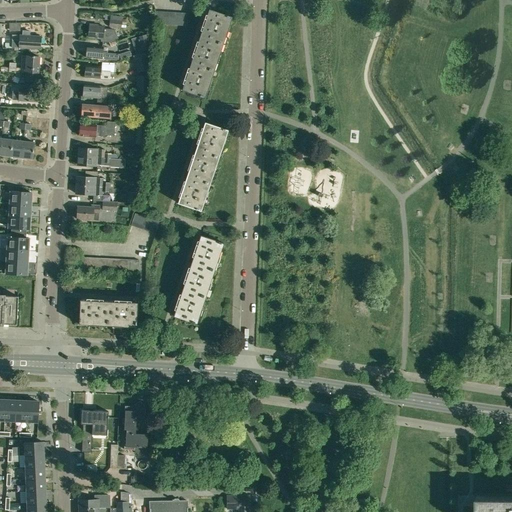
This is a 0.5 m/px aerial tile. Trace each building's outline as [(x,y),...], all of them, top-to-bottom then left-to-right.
[(199,37),(222,45),(231,17),(209,10),(199,37)] [(188,14),(180,13),(179,26),(187,26),(188,14)] [(110,20),(109,23),(109,27),(121,28),(121,27),(126,28),(127,20),(122,20),(122,21),(110,20)] [(118,39),(114,29),(109,29),(104,29),(104,27),(98,26),(98,25),(89,24),(88,38),(98,39),(101,39),(101,42),(109,42),(116,39),(118,39)] [(12,35),(12,41),(11,48),(40,49),(40,37),(30,36),(30,31),(23,31),(22,36),(20,36),(12,35)] [(150,33),(135,37),(140,51),(150,48),(148,41),(152,40),(150,33)] [(190,64),(213,71),(222,45),(199,37),(190,64)] [(87,46),(86,58),(113,60),(113,54),(102,53),(102,47),(87,46)] [(23,68),(38,69),(39,57),(21,56),(21,68),(23,68)] [(148,56),(134,60),(138,74),(152,69),(148,56)] [(190,64),(181,90),(204,98),(213,71),(190,64)] [(86,66),(84,77),(109,80),(110,72),(100,71),(101,67),(86,66)] [(38,82),(38,69),(23,68),(23,75),(25,75),(25,81),(38,82)] [(151,76),(138,76),(138,93),(151,93),(151,76)] [(84,85),(83,97),(106,99),(107,87),(84,85)] [(13,92),(12,100),(18,100),(18,101),(37,102),(37,90),(19,89),(19,92),(13,92)] [(111,107),(98,106),(82,105),(81,116),(97,117),(110,118),(111,107)] [(80,124),(79,136),(95,137),(95,136),(106,137),(106,135),(114,136),(115,122),(107,121),(106,126),(80,124)] [(136,123),(135,144),(148,145),(149,124),(136,123)] [(204,123),(195,150),(218,157),(227,130),(204,123)] [(1,139),(0,146),(0,155),(10,157),(12,140),(1,139)] [(12,140),(10,157),(21,158),(23,141),(12,140)] [(35,143),(23,141),(21,158),(32,160),(35,143)] [(78,157),(119,159),(119,155),(105,154),(105,150),(79,148),(78,157)] [(209,184),(218,157),(195,150),(186,176),(209,184)] [(103,165),(119,166),(124,166),(125,160),(119,159),(78,157),(77,165),(97,166),(103,166),(103,165)] [(200,211),(209,184),(186,176),(177,203),(200,211)] [(108,187),(109,183),(103,183),(103,179),(77,177),(76,186),(108,187)] [(76,194),(91,195),(91,200),(100,201),(101,196),(102,196),(102,191),(108,192),(108,187),(76,186),(76,194)] [(11,191),(10,204),(31,205),(32,198),(30,198),(31,193),(11,191)] [(127,192),(127,202),(138,203),(138,192),(127,192)] [(103,202),(102,211),(116,211),(117,203),(103,202)] [(9,216),(31,217),(31,210),(30,210),(30,205),(31,206),(31,205),(10,204),(9,216)] [(77,207),(77,220),(92,221),(93,213),(99,213),(99,207),(91,206),(91,208),(77,207)] [(131,226),(137,228),(141,216),(135,214),(131,226)] [(9,216),(9,228),(11,228),(26,229),(29,230),(29,224),(30,224),(31,217),(9,216)] [(141,216),(137,228),(143,230),(147,218),(141,216)] [(147,218),(143,230),(149,232),(153,220),(147,218)] [(149,232),(155,234),(159,222),(153,220),(149,232)] [(191,263),(214,270),(223,243),(200,236),(191,263)] [(8,237),(7,250),(29,251),(29,244),(28,244),(28,238),(8,237)] [(29,251),(7,250),(7,262),(28,263),(28,256),(27,256),(27,251),(29,251)] [(28,263),(7,262),(6,274),(26,275),(26,269),(27,269),(28,263)] [(182,289),(205,297),(214,270),(191,263),(182,289)] [(196,324),(205,297),(182,289),(173,316),(196,324)] [(0,299),(0,325),(1,325),(1,324),(9,324),(9,326),(16,326),(16,325),(17,325),(18,296),(2,296),(2,297),(3,297),(3,299),(0,299)] [(79,301),(79,314),(78,324),(107,326),(108,302),(79,301)] [(108,302),(107,326),(135,327),(136,303),(108,302)] [(4,420),(15,421),(16,401),(5,400),(4,420)] [(27,401),(16,401),(15,421),(26,422),(27,401)] [(38,402),(27,401),(26,422),(37,422),(38,402)] [(144,435),(135,435),(136,422),(139,422),(140,421),(142,419),(143,417),(144,415),(144,411),(143,407),(141,403),(139,401),(130,406),(127,406),(127,411),(125,411),(124,430),(130,430),(130,434),(126,434),(125,444),(124,445),(124,449),(133,450),(138,455),(146,455),(147,438),(150,439),(150,434),(144,434),(144,435)] [(81,424),(83,424),(82,452),(91,452),(92,434),(96,434),(96,425),(107,425),(107,418),(109,418),(109,416),(108,416),(108,412),(94,411),(94,409),(84,409),(84,411),(82,411),(81,424)] [(24,443),(25,455),(43,454),(43,442),(24,443)] [(44,466),(43,454),(25,455),(25,467),(44,466)] [(25,467),(26,479),(44,478),(44,466),(25,467)] [(45,490),(44,478),(26,479),(27,491),(45,490)] [(27,491),(27,503),(45,502),(45,490),(27,491)] [(249,511),(250,493),(227,494),(227,507),(239,506),(238,511),(249,511)] [(511,511),(511,498),(477,499),(477,506),(477,511),(511,511)] [(79,509),(105,509),(105,504),(99,504),(99,500),(79,500),(79,509)] [(187,511),(187,501),(149,502),(149,511),(187,511)] [(45,511),(45,502),(27,503),(27,511),(45,511)]
